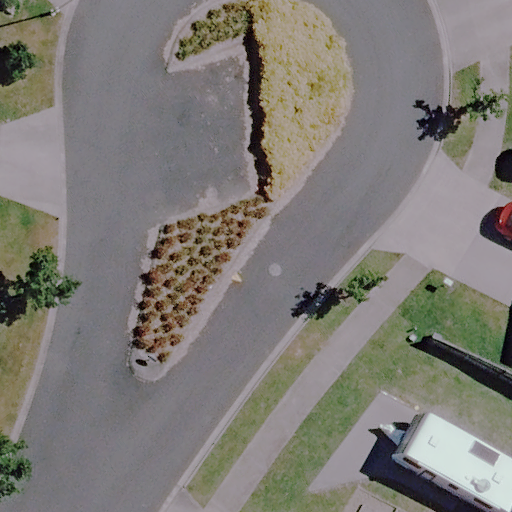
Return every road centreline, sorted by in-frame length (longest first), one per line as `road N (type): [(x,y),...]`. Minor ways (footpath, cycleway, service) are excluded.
road 1 (residential): [(348,0),(380,39),(383,138),(333,227),(119,490)]
road 2 (residential): [(41,511),(102,216),(116,33),(143,0)]
